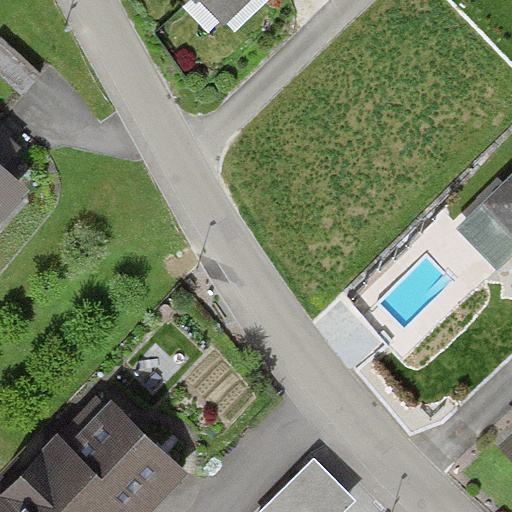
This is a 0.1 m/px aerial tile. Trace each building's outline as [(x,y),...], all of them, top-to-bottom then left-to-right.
[(194,0),(224,30),(255,0),(194,0)] [(2,36),(0,38),(0,72),(17,88),(36,68),(2,36)] [(2,166),(20,146),(0,128),(0,225),(30,192),(2,166)] [(511,181),(461,232),(501,272),(511,260),(511,181)] [(141,511),(180,471),(115,409),(70,456),(58,445),(0,506),(0,511),(114,511),(126,500),(139,511),(141,511)] [(313,457),(258,511),(341,511),(355,499),(313,457)]
